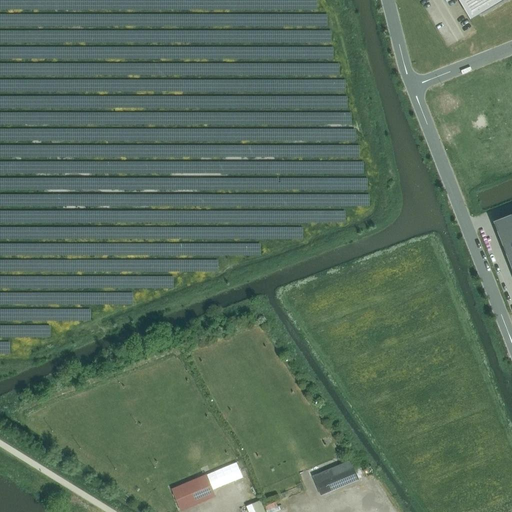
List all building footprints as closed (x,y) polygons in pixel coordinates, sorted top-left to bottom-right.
[(472,0),(481,14),(504,0),(472,0)] [(511,214),(493,222),(502,246),(511,241),(511,214)] [(511,241),(502,246),(511,269),(511,241)] [(351,460),(313,476),(321,495),(358,480),(353,467),(351,460)] [(206,475),(171,489),(179,508),(214,494),(206,475)] [(263,511),(259,501),(247,506),(249,511),(263,511)]
